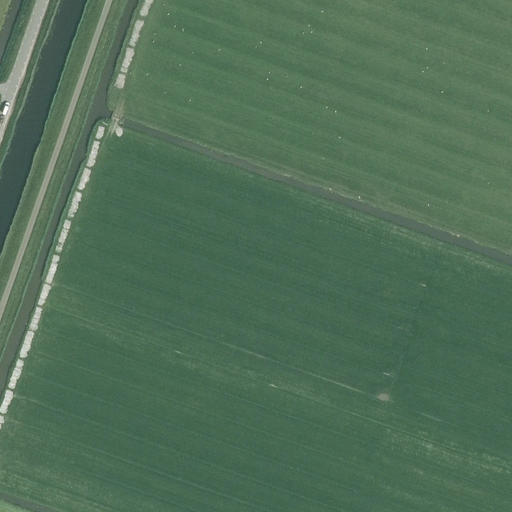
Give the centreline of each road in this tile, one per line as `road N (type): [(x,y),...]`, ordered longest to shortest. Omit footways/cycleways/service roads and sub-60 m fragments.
road 1 (unclassified): [(0,313),(108,0)]
road 2 (tertiary): [(0,115),(40,0)]
